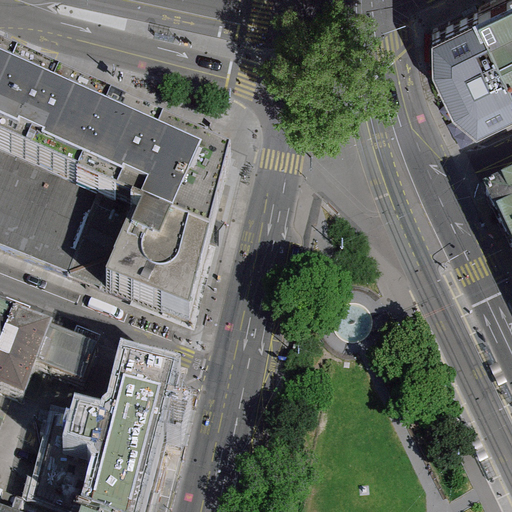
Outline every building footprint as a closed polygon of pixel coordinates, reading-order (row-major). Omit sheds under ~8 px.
[(511,0),(496,0),(479,8),(511,76),(511,0)] [(503,111),(511,106),(511,76),(479,8),(457,19),(434,31),(434,61),(455,103),(478,122),(503,111)] [(125,119),(0,63),(0,156),(90,195),(125,119)] [(232,166),(125,119),(90,195),(99,199),(151,224),(210,247),(232,166)] [(0,251),(70,279),(99,199),(90,195),(0,156),(0,251)] [(511,189),(488,200),(511,249),(511,250),(511,189)] [(139,255),(151,224),(99,199),(70,279),(107,293),(126,250),(139,255)] [(210,247),(151,224),(139,255),(126,250),(107,293),(189,326),(210,247)] [(0,358),(15,322),(0,316),(0,358)] [(83,388),(97,354),(15,322),(0,358),(0,394),(23,404),(36,372),(83,388)] [(91,511),(142,511),(174,385),(125,372),(118,400),(112,423),(109,434),(108,438),(104,437),(98,461),(103,463),(91,511)] [(109,434),(112,423),(75,414),(72,425),(78,426),(105,433),(109,434)] [(71,458),(78,426),(72,425),(57,421),(37,494),(35,502),(59,511),(91,511),(103,463),(98,461),(97,465),(71,458)] [(104,437),(105,433),(78,426),(71,458),(97,465),(98,461),(104,437)]
